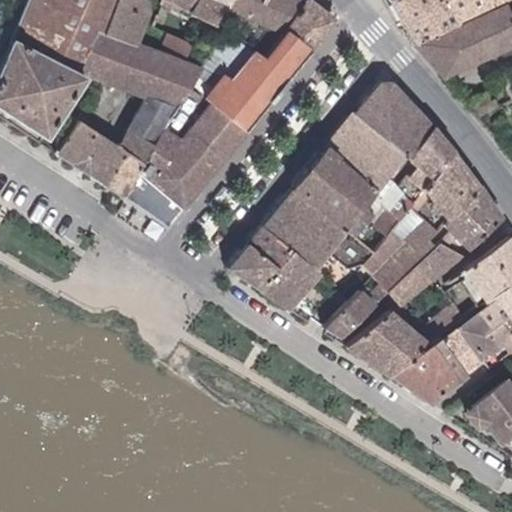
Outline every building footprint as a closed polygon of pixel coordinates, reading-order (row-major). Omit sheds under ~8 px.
[(104,28),(113,0),(30,0),(14,38),(79,71),(97,24),(104,28)] [(146,12),(146,0),(113,0),(104,28),(135,41),(146,12)] [(170,0),(195,10),(200,0),(170,0)] [(233,4),(235,0),(200,0),(195,10),(214,19),(223,3),(228,1),(233,4)] [(313,46),(337,17),(310,0),(235,0),(233,4),(239,7),(284,25),(313,46)] [(395,0),(417,39),(451,22),(450,20),(488,0),(395,0)] [(511,0),(508,0),(509,1),(454,27),(451,22),(417,39),(448,71),(511,38),(511,0)] [(271,41),(284,25),(239,7),(227,25),(253,42),(258,36),(271,41)] [(147,93),(178,108),(201,68),(162,52),(135,41),(104,28),(97,24),(79,71),(147,93)] [(313,46),(284,25),(271,41),(261,55),(250,47),(225,78),(219,74),(206,95),(213,99),(177,134),(165,127),(140,167),(184,201),(219,159),(313,46)] [(0,66),(0,108),(41,136),(46,129),(49,130),(79,71),(14,38),(0,66)] [(407,155),(436,125),(399,77),(385,78),(356,110),(407,155)] [(487,117),(505,103),(493,86),(474,100),(487,117)] [(59,148),(123,191),(140,167),(165,127),(178,108),(147,93),(119,143),(77,117),(59,148)] [(403,216),(416,203),(401,185),(391,175),(407,155),(356,110),(327,145),(375,186),(372,190),(392,207),(403,216)] [(451,217),(481,182),(436,125),(407,155),(418,164),(401,185),(416,203),(421,210),(434,199),(451,217)] [(375,186),(327,145),(296,181),(345,223),(353,211),(364,221),(375,208),(364,200),(372,190),(375,186)] [(168,221),(184,201),(140,167),(123,191),(168,221)] [(363,260),(374,249),(364,238),(345,223),(296,181),(262,220),(292,245),(312,263),(325,247),(346,264),(363,260)] [(471,249),(504,218),(481,182),(451,217),(448,221),(471,249)] [(382,278),(391,287),(435,243),(431,238),(440,229),(421,210),(416,203),(403,216),(389,234),(374,249),(363,260),(382,278)] [(389,234),(403,216),(392,207),(377,225),(389,234)] [(292,245),(262,220),(248,236),(277,261),(292,245)] [(511,234),(510,231),(461,271),(485,306),(479,310),(493,329),(511,314),(511,234)] [(277,261),(248,236),(228,259),(261,281),(277,261)] [(387,290),(401,303),(467,253),(441,239),(435,243),(391,287),(387,290)] [(312,263),(292,245),(277,261),(261,281),(291,301),(318,268),(312,263)] [(340,334),(387,290),(391,287),(382,278),(368,293),(357,286),(321,322),(340,334)] [(461,324),(468,318),(458,303),(437,321),(447,335),(461,324)] [(511,338),(511,314),(493,329),(479,310),(468,318),(461,324),(486,359),(507,342),(511,338)] [(393,312),(350,343),(394,374),(433,345),(420,333),(393,312)] [(447,335),(437,321),(420,333),(433,345),(447,335)] [(470,372),(486,359),(461,324),(447,335),(433,345),(394,374),(434,400),(470,372)] [(501,438),(511,429),(511,387),(505,379),(473,403),(477,408),(473,412),(481,423),(487,419),(501,438)]
